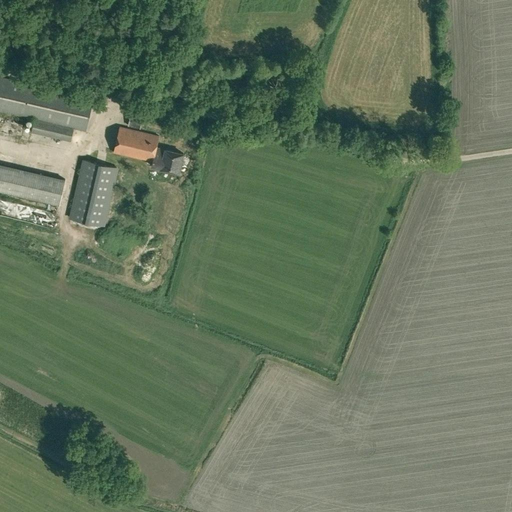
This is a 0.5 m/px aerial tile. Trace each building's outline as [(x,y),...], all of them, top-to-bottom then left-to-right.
[(93,99),(83,97),(83,96),(0,76),(0,110),(34,119),(31,133),(60,139),(70,141),(73,128),(85,131),(93,99)] [(140,128),(143,116),(131,113),(128,125),(140,128)] [(179,172),(183,153),(166,149),(165,153),(155,151),(159,135),(120,126),(114,152),(152,161),(151,165),(161,168),(179,172)] [(118,168),(82,160),(68,219),(104,227),(118,168)] [(0,189),(60,204),(65,179),(0,163),(0,189)]
